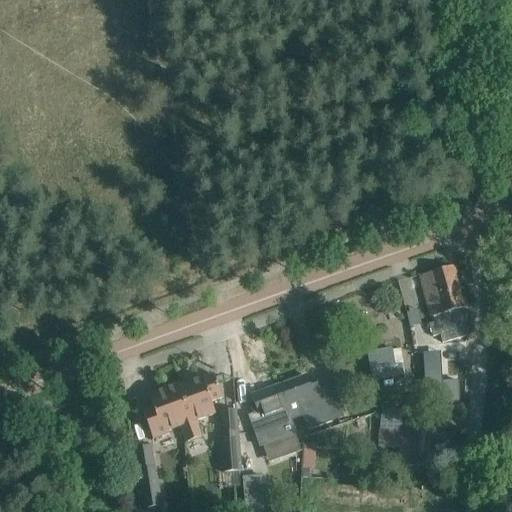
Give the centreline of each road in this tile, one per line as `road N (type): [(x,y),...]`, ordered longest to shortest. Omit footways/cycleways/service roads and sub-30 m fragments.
road 1 (residential): [(0,397),(485,225)]
road 2 (unclassified): [(471,511),(485,225)]
road 3 (unclassified): [(485,225),(479,7)]
